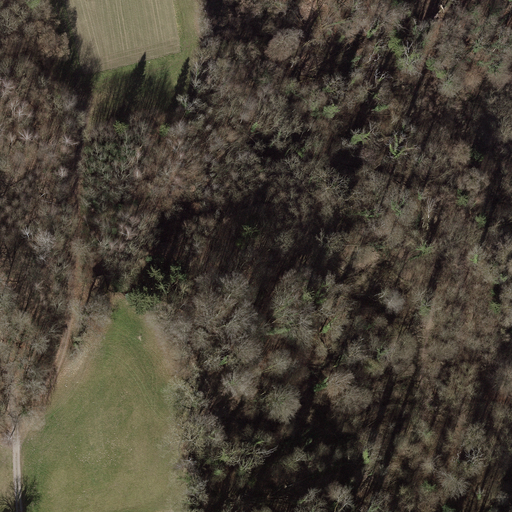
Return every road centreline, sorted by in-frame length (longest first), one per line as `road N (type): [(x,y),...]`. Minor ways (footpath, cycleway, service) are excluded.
road 1 (track): [(12,0),(56,60),(78,215),(67,349),(19,447)]
road 2 (track): [(22,511),(11,379),(0,351)]
